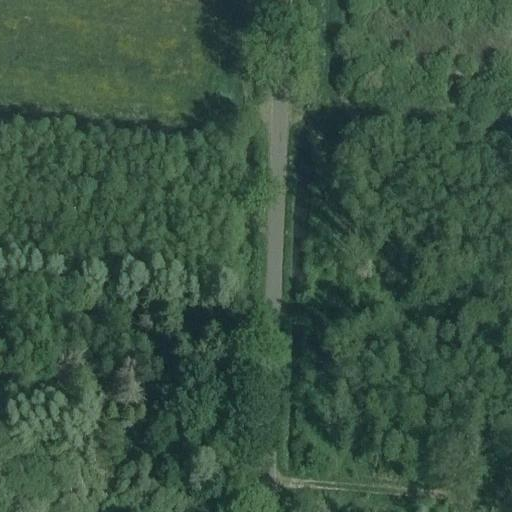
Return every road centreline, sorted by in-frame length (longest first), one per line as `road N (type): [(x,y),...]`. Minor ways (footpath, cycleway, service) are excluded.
road 1 (unclassified): [(260,511),(279,0)]
road 2 (track): [(275,116),(511,138)]
